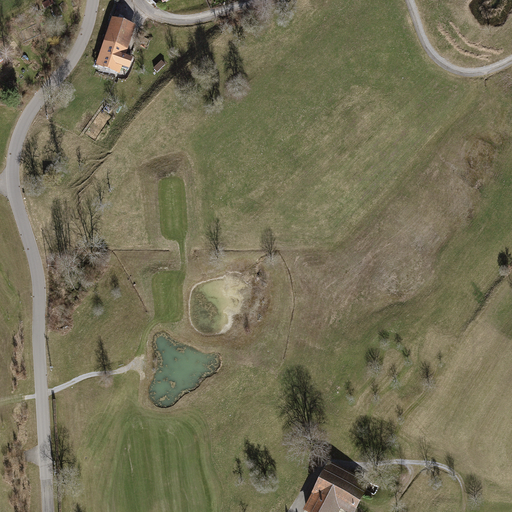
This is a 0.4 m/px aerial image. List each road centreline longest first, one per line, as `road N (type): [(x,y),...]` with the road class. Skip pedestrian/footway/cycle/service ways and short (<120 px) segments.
road 1 (tertiary): [(49,511),(38,278),(13,164),(27,116),(83,39),(92,0)]
road 2 (track): [(295,511),(317,471),(334,464),(433,464),(457,475),(466,500)]
road 3 (track): [(511,59),(484,72),(450,69),(426,45),(408,0)]
road 4 (track): [(41,395),(138,363),(139,401)]
